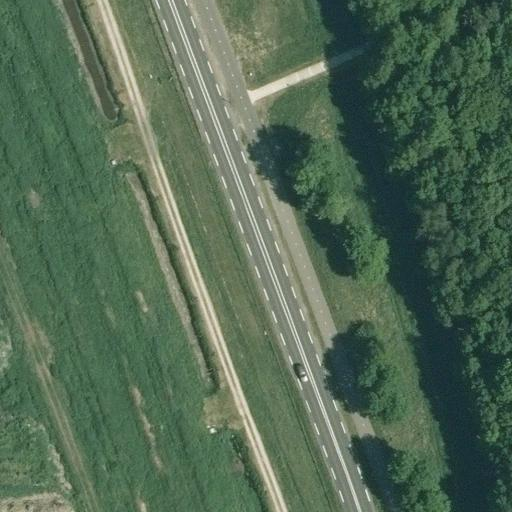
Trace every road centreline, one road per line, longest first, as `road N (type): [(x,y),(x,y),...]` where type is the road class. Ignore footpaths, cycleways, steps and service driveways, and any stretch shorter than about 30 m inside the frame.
road 1 (secondary): [(360,511),(172,0)]
road 2 (track): [(281,511),(99,0)]
